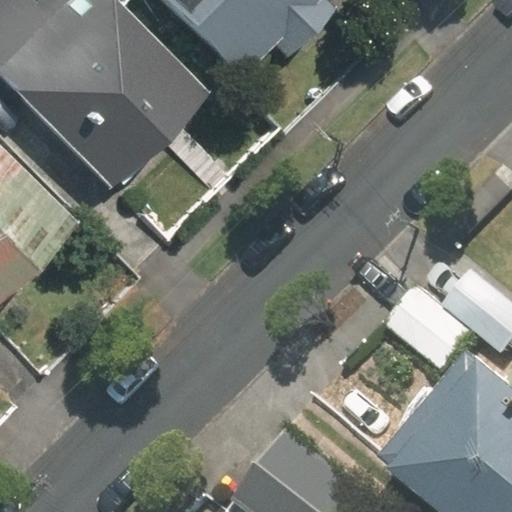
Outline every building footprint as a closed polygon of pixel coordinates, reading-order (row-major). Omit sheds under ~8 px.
[(181,97),(79,0),(0,0),(0,111),(86,195),(181,97)] [(137,0),(216,78),(249,45),(265,61),(316,11),(305,0),(137,0)] [(0,284),(52,232),(0,181),(0,284)] [(511,345),(511,305),(468,275),(442,312),(505,356),(511,345)] [(511,511),(511,395),(465,360),(376,477),(422,511),(511,511)]
